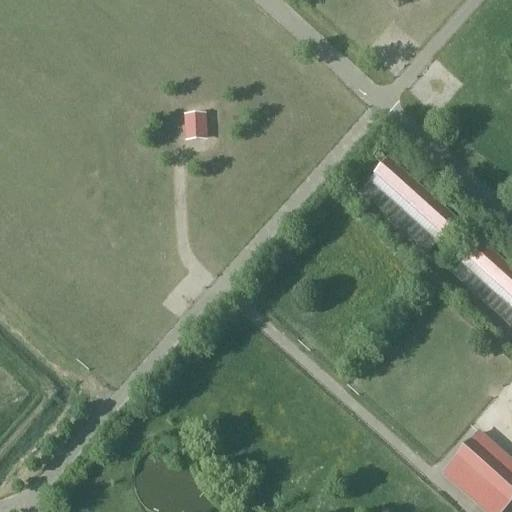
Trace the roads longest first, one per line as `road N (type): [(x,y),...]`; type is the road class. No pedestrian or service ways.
road 1 (track): [(114,407),(474,0)]
road 2 (track): [(468,511),(189,263),(180,244),(180,147)]
road 3 (track): [(270,0),(511,218)]
road 4 (track): [(114,407),(0,304)]
road 5 (track): [(21,511),(114,407)]
